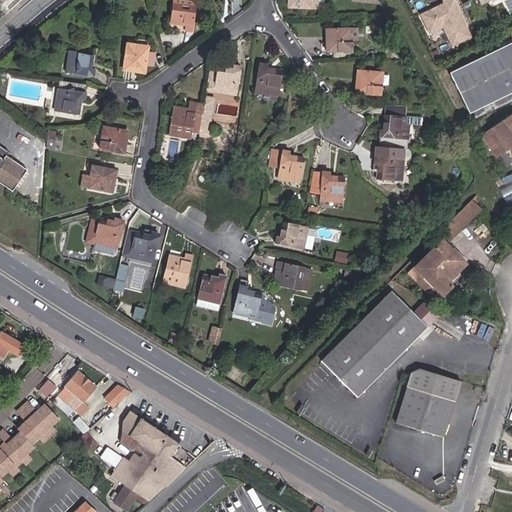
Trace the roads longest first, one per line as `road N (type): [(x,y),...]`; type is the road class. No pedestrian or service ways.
road 1 (primary): [(417,511),(0,257)]
road 2 (primary): [(0,281),(375,511)]
road 3 (residential): [(235,246),(221,247),(140,190),(157,86),(252,15),(253,0)]
road 4 (unknown): [(511,334),(470,362),(416,365),(377,424)]
road 5 (tertiary): [(511,359),(466,511)]
road 6 (residential): [(347,128),(254,0)]
